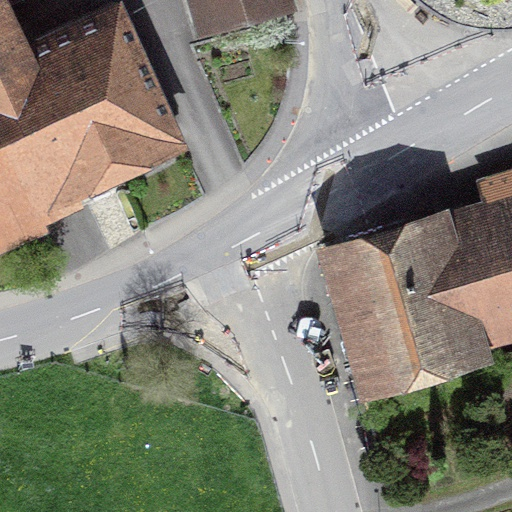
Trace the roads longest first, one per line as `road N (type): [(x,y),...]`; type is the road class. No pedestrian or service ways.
road 1 (tertiary): [(243,242),(330,511)]
road 2 (tertiary): [(0,338),(103,307),(243,242)]
road 3 (tertiary): [(243,242),(407,147)]
road 4 (tertiary): [(349,0),(407,147)]
road 5 (tertiary): [(407,147),(511,84)]
